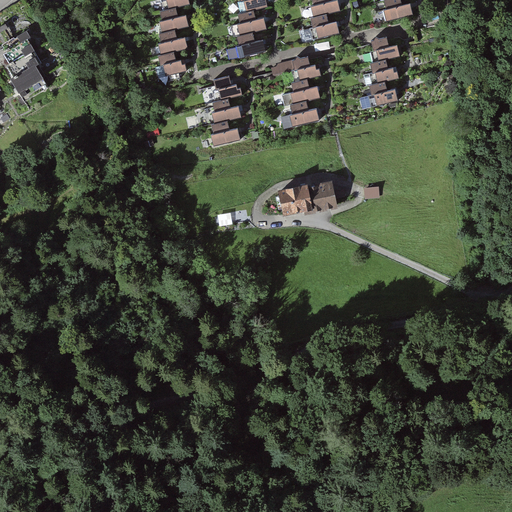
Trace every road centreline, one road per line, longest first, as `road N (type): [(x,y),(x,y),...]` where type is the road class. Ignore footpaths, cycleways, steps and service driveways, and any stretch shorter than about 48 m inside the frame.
road 1 (track): [(511,282),(337,329),(266,379),(199,383),(57,439),(0,474)]
road 2 (track): [(481,290),(315,220),(265,222),(255,212),(259,201),(302,179),(351,185),(358,201)]
road 3 (track): [(126,173),(0,235)]
